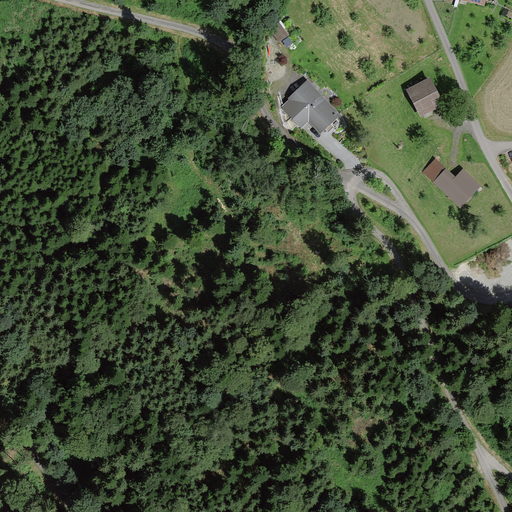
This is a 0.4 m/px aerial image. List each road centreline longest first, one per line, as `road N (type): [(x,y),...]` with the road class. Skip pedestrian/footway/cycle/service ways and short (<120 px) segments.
road 1 (unclassified): [(504,511),(383,232),(351,202),(351,185)]
road 2 (unclassified): [(351,185),(288,137),(229,49),(190,30),(67,0)]
road 3 (unclassified): [(425,0),(488,152)]
road 4 (unclassified): [(511,291),(485,292),(456,276),(407,217)]
road 5 (track): [(0,400),(72,511)]
